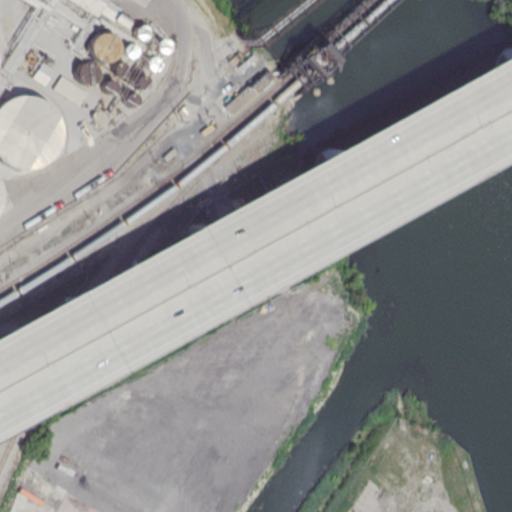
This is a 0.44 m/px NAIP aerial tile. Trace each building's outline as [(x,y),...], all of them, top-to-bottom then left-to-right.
[(63,0),(107,0),(120,7),(117,13),(125,18),(121,26),(96,11),(93,17),(63,0)] [(143,36),(142,38),(140,39),(137,39),(135,38),(133,37),(132,35),(131,33),(131,31),(132,29),(133,27),(135,26),(137,25),(139,25),(141,26),(143,28),(144,30),(145,32),(144,34),(143,36)] [(115,47),(114,42),(111,37),(108,34),(103,32),(98,31),(93,33),(89,35),(86,39),(84,44),(84,49),(86,54),(89,58),(93,61),(98,62),(103,61),(108,59),(111,56),(114,51),(115,47)] [(166,49),(164,50),(162,51),(160,52),(157,51),(155,50),(154,48),(153,46),(153,44),(154,42),(155,40),(157,38),(159,38),(162,38),(164,39),(165,40),(167,42),(167,45),(167,47),(166,49)] [(133,54),(131,55),(129,56),(127,57),(125,56),(123,55),(121,53),(121,51),(121,49),(121,47),(123,45),(125,43),(127,43),(129,43),(131,44),(133,45),(134,47),(134,49),(134,52),(133,54)] [(154,67),(153,69),(151,70),(148,70),(146,69),(144,68),(143,66),(142,64),(142,62),(143,60),(144,58),(146,57),(148,56),(150,56),(152,57),(154,59),(155,61),(156,63),(155,65),(154,67)] [(96,71),(95,68),(92,64),(89,62),(85,61),(81,61),(77,62),(74,65),(72,68),(71,72),(72,76),(73,80),(76,83),(80,84),(84,85),(88,84),(91,82),(94,79),(95,76),(96,71)] [(121,72),(120,74),(118,75),(115,75),(113,75),(111,73),(110,72),(109,69),(109,67),(110,65),(111,63),(113,62),(115,61),(117,61),(119,62),(121,64),(122,66),(123,68),(122,70),(121,72)] [(30,78),(39,62),(50,69),(41,84),(30,78)] [(144,85),(142,86),(140,87),(138,87),(135,87),(133,86),(132,84),(131,82),(131,79),(132,77),(133,75),(135,74),(137,74),(140,74),(142,75),(143,76),(145,78),(145,80),(145,83),(144,85)] [(221,105),(228,112),(263,82),(257,74),(221,105)] [(52,88),(59,76),(85,91),(78,103),(52,88)] [(111,90),(109,91),(107,92),(105,93),(103,92),(101,91),(99,89),(98,87),(98,85),(99,83),(100,81),(102,79),(105,79),(107,79),(109,80),(111,81),(112,83),(112,86),(112,88),(111,90)] [(133,103),(132,105),(130,106),(127,106),(125,105),(123,104),(122,102),(121,100),(121,98),(122,96),(123,94),(125,93),(127,92),(129,92),(131,93),(133,95),(134,97),(135,99),(134,101),(133,103)] [(32,165),(20,167),(8,164),(0,159),(0,100),(6,97),(17,94),(29,94),(40,99),(49,106),(55,117),(57,128),(56,140),(51,150),(43,159),(32,165)]
